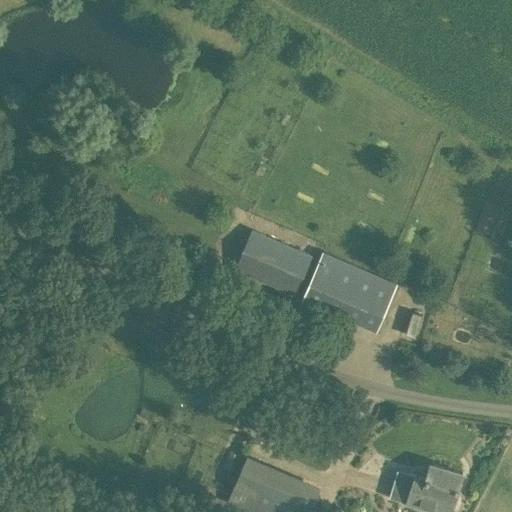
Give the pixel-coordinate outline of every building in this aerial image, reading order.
[(311,256),(253,230),(235,268),(294,295),(311,256)] [(397,283),(323,250),(302,298),(376,331),(397,283)] [(422,316),(412,313),(405,336),(415,339),(422,316)] [(251,423),(266,429),(272,414),(258,408),(251,423)] [(308,511),(318,489),(245,458),(226,502),(249,511),(308,511)] [(449,511),(462,473),(431,463),(427,475),(415,471),(414,475),(398,470),(389,497),(436,511),(449,511)]
